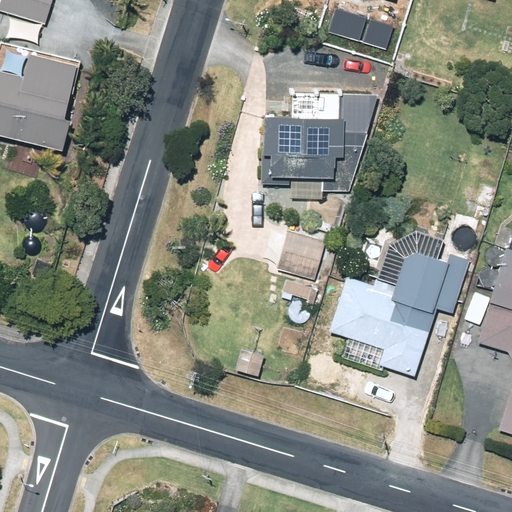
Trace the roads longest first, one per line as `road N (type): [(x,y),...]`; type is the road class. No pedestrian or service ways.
road 1 (residential): [(80,392),(201,0)]
road 2 (residential): [(470,511),(80,392)]
road 3 (residential): [(42,511),(80,392)]
